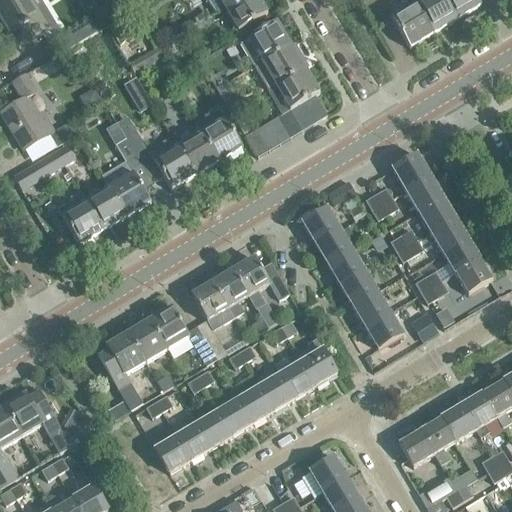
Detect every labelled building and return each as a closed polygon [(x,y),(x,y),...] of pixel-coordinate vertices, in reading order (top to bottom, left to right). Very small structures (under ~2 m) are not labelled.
[(27,0),(0,0),(0,16),(19,48),(47,32),(27,0)] [(205,0),(215,15),(223,10),(240,0),(205,0)] [(267,17),(257,0),(240,0),(223,10),(238,34),(267,17)] [(428,0),(415,8),(433,37),(457,23),(443,0),(428,0)] [(443,0),(457,23),(481,9),(475,0),(443,0)] [(409,51),(433,37),(415,8),(392,22),(409,51)] [(198,32),(211,24),(205,14),(194,21),(197,26),(195,27),(198,32)] [(108,29),(120,49),(137,32),(128,17),(108,29)] [(51,61),(99,33),(92,21),(44,49),(51,61)] [(188,38),(198,32),(195,27),(197,26),(194,21),(181,28),(188,38)] [(262,66),(261,66),(291,49),(277,25),(264,32),(262,29),(254,34),(256,37),(247,42),(247,43),(240,47),(254,71),(262,66)] [(261,66),(262,66),(276,90),(305,72),(299,62),(303,60),(295,46),(291,49),(261,66)] [(276,90),(267,95),(281,118),(290,114),(291,113),(303,106),(315,126),(327,119),(314,99),(319,96),(305,72),(276,90)] [(217,94),(222,91),(221,89),(226,86),(220,75),(209,81),(217,94)] [(56,150),(76,139),(68,126),(54,135),(42,116),(38,118),(28,101),(36,96),(25,78),(11,86),(22,103),(9,110),(10,112),(2,117),(9,127),(7,128),(22,154),(49,138),(56,150)] [(226,109),(233,106),(230,101),(234,99),(226,86),(221,89),(222,91),(217,94),(226,109)] [(184,95),(178,98),(184,109),(190,105),(184,95)] [(233,121),(244,115),(237,103),(233,106),(226,109),(233,121)] [(315,126),(303,106),(291,113),(304,133),(315,126)] [(218,165),(242,151),(218,111),(195,126),(201,136),(218,165)] [(304,133),(291,113),(290,114),(281,118),(279,119),(292,140),(304,133)] [(280,147),(292,140),(279,119),(268,126),(280,147)] [(269,154),(280,147),(268,126),(256,133),(269,154)] [(122,136),(126,142),(141,166),(153,186),(163,180),(171,194),(195,179),(177,150),(171,140),(147,154),(136,136),(134,137),(131,131),(122,136)] [(256,133),(245,140),(257,161),(269,154),(256,133)] [(195,179),(218,165),(201,136),(177,150),(195,179)] [(126,142),(116,148),(126,165),(101,179),(108,191),(109,191),(127,220),(150,206),(142,192),(153,186),(141,166),(126,142)] [(66,149),(55,155),(63,169),(74,162),(66,149)] [(55,155),(31,169),(40,183),(63,169),(55,155)] [(393,173),(405,194),(430,180),(417,159),(393,173)] [(405,194),(418,215),(442,201),(430,180),(405,194)] [(85,205),(103,234),(127,220),(109,191),(108,191),(85,205)] [(382,208),(392,202),(386,192),(376,198),(382,208)] [(72,205),(58,213),(79,249),(103,234),(85,205),(80,196),(70,201),(72,205)] [(372,215),(382,208),(376,198),(365,204),(372,215)] [(442,201),(418,215),(430,236),(455,222),(442,201)] [(388,219),(398,213),(392,202),(382,208),(388,219)] [(378,225),(388,219),(382,208),(372,215),(378,225)] [(315,248),(339,233),(327,213),(303,227),(315,248)] [(430,236),(443,257),(467,243),(455,222),(430,236)] [(339,233),(315,248),(328,269),(352,254),(339,233)] [(412,250),(418,246),(411,234),(399,241),(405,250),(410,247),(412,250)] [(395,255),(405,250),(399,241),(390,246),(395,255)] [(443,257),(455,278),(480,264),(467,243),(443,257)] [(423,255),(418,246),(412,250),(410,247),(405,250),(412,261),(423,255)] [(402,267),(412,261),(405,250),(395,255),(402,267)] [(352,254),(328,269),(340,290),(364,275),(352,254)] [(260,272),(254,261),(233,274),(248,300),(260,319),(269,313),(258,294),(269,288),(279,304),(289,297),(271,266),(260,272)] [(492,284),(480,264),(455,278),(447,283),(453,293),(461,288),(468,299),(492,284)] [(237,307),(248,300),(233,274),(212,286),(233,322),(243,317),(237,307)] [(364,275),(340,290),(353,311),(377,296),(364,275)] [(431,292),(441,286),(435,276),(425,282),(431,292)] [(421,299),(431,292),(425,282),(414,288),(421,299)] [(197,330),(196,330),(216,363),(226,357),(213,335),(233,322),(212,286),(191,299),(208,328),(199,333),(197,330)] [(437,302),(447,296),(441,286),(431,292),(437,302)] [(427,309),(437,302),(431,292),(421,299),(427,309)] [(377,296),(353,311),(365,332),(389,317),(377,296)] [(216,363),(196,330),(186,336),(171,311),(149,324),(167,353),(189,341),(206,369),(216,363)] [(377,353),(402,338),(389,317),(365,332),(377,353)] [(257,339),(267,333),(261,322),(251,328),(257,339)] [(145,366),(167,353),(149,324),(128,337),(145,366)] [(286,342),(296,336),(290,326),(280,332),(286,342)] [(276,348),(286,342),(280,332),(270,338),(276,348)] [(128,337),(96,355),(131,414),(142,408),(124,379),(145,366),(128,337)] [(301,366),(316,390),(336,378),(317,345),(305,353),(309,361),(301,366)] [(245,367),(255,361),(249,350),(239,356),(245,367)] [(235,373),(245,367),(239,356),(228,362),(235,373)] [(316,390),(301,366),(296,358),(288,363),(292,371),(280,378),(295,402),(316,390)] [(203,391),(214,385),(208,375),(197,381),(203,391)] [(280,378),(259,390),(274,415),(295,402),(280,378)] [(511,400),(511,378),(503,384),(511,400)] [(163,395),(173,389),(167,379),(157,385),(163,395)] [(193,398),(203,391),(197,381),(187,387),(193,398)] [(482,397),(497,421),(503,431),(511,426),(505,416),(511,411),(511,400),(503,384),(482,397)] [(253,427),(274,415),(259,390),(238,403),(253,427)] [(53,422),(35,392),(4,411),(21,440),(41,429),(45,435),(46,434),(60,457),(76,447),(72,441),(66,444),(53,422)] [(461,409),(476,434),(480,441),(488,436),(484,429),(497,421),(482,397),(461,409)] [(162,416),(172,410),(166,400),(156,406),(162,416)] [(238,403),(217,415),(232,440),(253,427),(238,403)] [(152,422),(162,416),(156,406),(145,412),(152,422)] [(461,409),(440,422),(455,446),(476,434),(461,409)] [(0,412),(0,475),(7,488),(17,482),(0,454),(0,452),(21,440),(4,411),(0,412)] [(211,452),(232,440),(217,415),(197,428),(211,452)] [(176,440),(190,465),(211,452),(197,428),(192,420),(184,425),(188,433),(176,440)] [(420,434),(434,459),(440,469),(448,464),(442,454),(455,446),(440,422),(420,434)] [(190,465),(176,440),(171,432),(163,438),(167,445),(155,453),(169,477),(190,465)] [(398,447),(413,471),(434,459),(420,434),(398,447)] [(25,448),(15,455),(28,474),(38,467),(25,448)] [(481,467),(487,477),(495,472),(498,477),(502,475),(505,480),(511,476),(511,471),(502,454),(481,467)] [(310,476),(322,497),(347,482),(334,461),(310,476)] [(68,472),(62,462),(52,468),(58,478),(68,472)] [(47,484),(58,478),(52,468),(41,474),(47,484)] [(487,477),(493,487),(495,486),(504,481),(505,480),(502,475),(498,477),(495,472),(487,477)] [(466,490),(477,483),(471,473),(450,485),(451,486),(454,491),(452,493),(454,497),(466,490)] [(454,497),(452,493),(454,491),(451,486),(450,485),(448,481),(418,499),(426,511),(428,511),(441,505),(446,502),(454,497)] [(500,494),(509,488),(504,481),(495,486),(500,494)] [(343,511),(359,503),(347,482),(322,497),(331,511),(343,511)] [(16,503),(26,497),(20,487),(10,493),(16,503)] [(106,511),(93,490),(72,502),(78,511),(106,511)] [(462,506),(472,500),(466,490),(454,497),(457,502),(459,500),(462,506)] [(0,500),(5,509),(16,503),(10,493),(0,498),(0,500)] [(457,502),(454,497),(446,502),(452,511),(462,506),(459,500),(457,502)] [(78,511),(72,502),(60,509),(54,499),(45,504),(47,506),(50,511),(78,511)] [(285,511),(297,511),(299,511),(293,501),(283,507),(285,511)] [(343,511),(364,511),(359,503),(343,511)]
